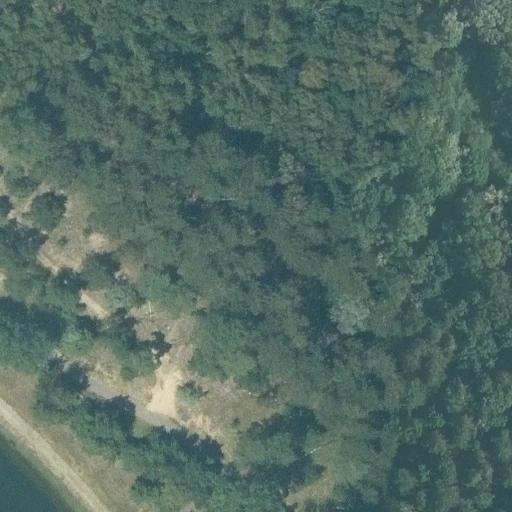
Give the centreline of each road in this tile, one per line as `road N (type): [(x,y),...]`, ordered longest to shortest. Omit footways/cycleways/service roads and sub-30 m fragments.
road 1 (unknown): [(71,0),(107,117),(197,180),(304,321),(463,415),(511,468)]
road 2 (track): [(272,511),(165,423),(79,377),(0,315)]
